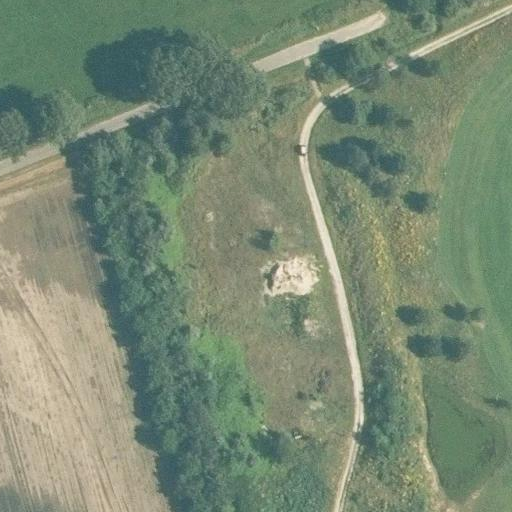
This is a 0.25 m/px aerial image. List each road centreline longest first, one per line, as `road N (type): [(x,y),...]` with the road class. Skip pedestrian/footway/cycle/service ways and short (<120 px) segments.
road 1 (unclassified): [(0,168),(379,22)]
road 2 (track): [(511,7),(322,104)]
